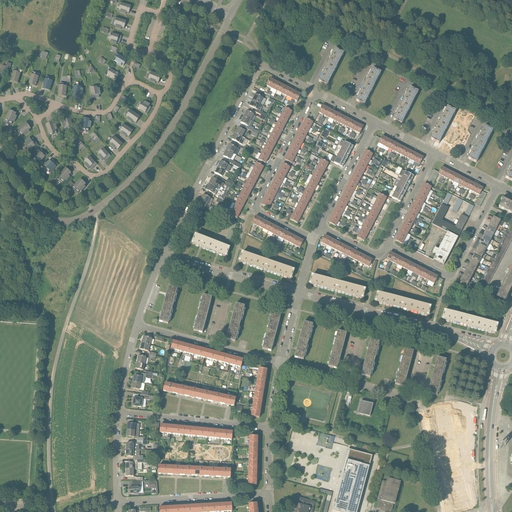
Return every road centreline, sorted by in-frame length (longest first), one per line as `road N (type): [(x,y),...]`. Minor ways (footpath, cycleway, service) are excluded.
road 1 (unclassified): [(92,211),(160,144),(238,0)]
road 2 (residential): [(161,255),(256,68),(267,65)]
road 3 (residential): [(491,351),(298,292)]
road 4 (residential): [(313,239),(253,207),(313,89)]
road 5 (residential): [(116,500),(269,494)]
road 6 (residential): [(270,428),(119,412)]
road 7 (tertiary): [(492,511),(489,433),(499,367)]
road 8 (residential): [(346,106),(368,63),(335,40),(309,87)]
road 9 (residential): [(298,292),(161,255)]
road 10 (residential): [(420,144),(441,100),(425,87),(405,82),(382,125)]
road 11 (residential): [(443,511),(413,398)]
